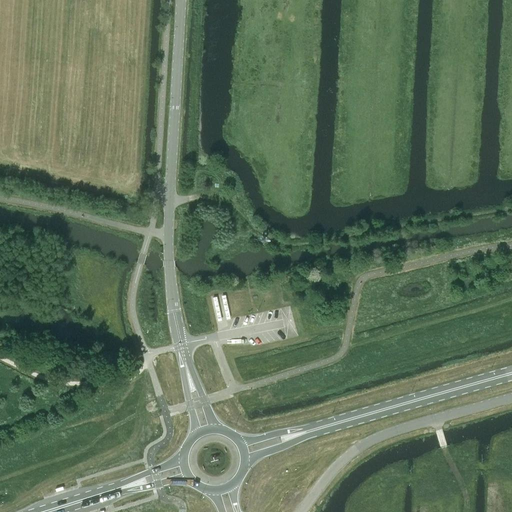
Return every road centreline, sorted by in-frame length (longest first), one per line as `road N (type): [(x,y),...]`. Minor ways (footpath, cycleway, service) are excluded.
road 1 (track): [(167,203),(214,198),(243,225),(289,242),(511,205)]
road 2 (unclassified): [(511,395),(375,435),(324,475),(299,511)]
road 3 (tertiary): [(167,235),(180,0)]
road 4 (primary): [(312,430),(511,373)]
road 5 (track): [(435,417),(446,472),(508,473),(506,511)]
road 6 (tertiary): [(173,310),(196,434)]
road 7 (tertiary): [(216,428),(173,310)]
